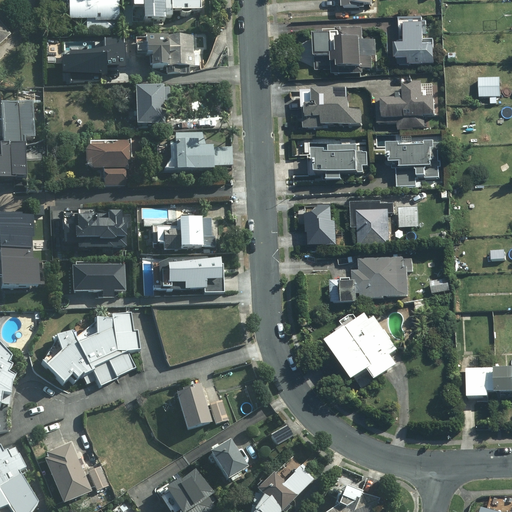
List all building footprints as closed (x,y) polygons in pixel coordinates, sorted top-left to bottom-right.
[(127,0),(128,15),(139,15),(140,27),(162,26),(162,22),(169,22),(169,17),(201,16),(200,0),(127,0)] [(373,8),(372,0),(340,0),(341,11),(351,11),(351,9),(373,8)] [(95,1),(65,2),(66,26),(118,24),(117,6),(95,7),(95,1)] [(0,27),(0,47),(10,38),(0,27)] [(404,50),(394,50),(395,65),(408,65),(408,69),(435,68),(434,43),(424,44),(423,27),(403,28),(404,50)] [(331,72),(331,79),(363,77),(363,72),(373,72),(372,59),(377,59),(376,43),(364,44),(364,31),(336,33),(336,37),(313,38),(314,60),(316,60),(316,73),(331,72)] [(191,39),(143,41),(144,60),(148,60),(149,72),(193,71),(191,39)] [(125,61),(124,42),(98,43),(98,48),(96,51),(89,51),(86,49),(82,49),(70,49),(70,67),(60,68),(60,80),(85,79),(85,89),(105,88),(104,70),(114,70),(114,62),(125,61)] [(501,80),(478,80),(478,100),(501,100),(501,80)] [(380,105),(381,124),(435,121),(434,102),(423,103),(422,88),(402,89),(403,103),(380,105)] [(132,93),(134,129),(163,128),(161,92),(132,93)] [(334,94),(305,95),(307,132),(325,131),(325,129),(363,127),(362,113),(349,114),(349,104),(338,105),(338,101),(334,101),(334,94)] [(30,109),(0,110),(0,189),(11,189),(11,186),(24,185),(21,145),(32,144),(30,109)] [(200,137),(172,138),(173,147),(167,148),(167,164),(160,177),(211,175),(211,170),(232,169),(232,151),(205,152),(200,137)] [(101,174),(102,190),(125,189),(124,167),(128,167),(126,145),(115,146),(111,150),(87,151),(82,156),(83,168),(90,175),(101,174)] [(399,149),(385,150),(386,160),(389,160),(389,169),(392,169),(392,173),(396,172),(397,191),(418,190),(418,182),(432,181),(440,181),(438,155),(441,155),(441,146),(425,147),(426,151),(399,153),(399,149)] [(329,157),(308,158),(309,178),(314,178),(314,180),(326,180),(327,186),(343,185),(343,179),(357,178),(357,176),(363,176),(363,170),(369,170),(368,155),(357,155),(357,148),(328,149),(329,157)] [(381,205),(350,207),(352,231),(358,231),(358,251),(390,249),(389,218),(394,217),(394,207),(381,207),(381,205)] [(78,244),(78,249),(127,247),(126,225),(123,225),(122,212),(108,212),(109,219),(97,219),(97,208),(61,209),(63,245),(78,244)] [(308,238),(309,251),(337,250),(336,226),(332,226),(331,210),(318,211),(318,213),(313,219),(305,220),(306,238),(308,238)] [(419,210),(398,211),(399,231),(420,230),(419,210)] [(210,222),(174,224),(174,227),(150,229),(151,247),(155,246),(155,249),(162,248),(162,253),(177,252),(177,254),(200,252),(200,251),(215,250),(214,239),(211,239),(210,222)] [(16,224),(0,224),(0,290),(16,290),(16,293),(35,291),(34,267),(28,267),(26,246),(30,246),(28,225),(16,225),(16,224)] [(160,263),(161,291),(206,289),(206,292),(223,291),(221,256),(168,259),(160,263)] [(403,261),(359,264),(360,275),(352,276),(353,287),(339,288),(341,309),(357,308),(356,303),(410,299),(408,274),(414,274),(413,262),(403,262),(403,261)] [(73,267),(74,292),(104,290),(104,296),(116,295),(115,290),(126,289),(124,264),(73,267)] [(449,281),(430,284),(431,296),(450,293),(449,281)] [(428,304),(415,304),(415,313),(428,313),(428,304)] [(182,342),(184,357),(209,353),(203,313),(172,317),(175,343),(182,342)] [(93,320),(93,325),(77,339),(72,332),(53,337),(54,344),(38,369),(42,372),(41,373),(59,391),(69,382),(73,386),(80,380),(80,382),(92,377),(99,390),(118,381),(117,380),(136,370),(128,355),(129,355),(141,353),(138,331),(133,332),(131,314),(110,316),(111,320),(93,320)] [(324,350),(352,390),(368,378),(375,388),(397,372),(390,363),(399,357),(375,323),(370,327),(365,321),(324,350)] [(0,511),(33,511),(38,506),(21,481),(28,477),(18,460),(9,464),(6,456),(2,458),(0,454),(0,399),(7,401),(9,387),(14,381),(5,379),(10,370),(5,369),(12,359),(0,345),(0,511)] [(499,373),(466,374),(467,403),(488,402),(488,397),(494,397),(494,400),(511,399),(511,374),(499,375),(499,373)] [(199,390),(174,398),(185,436),(211,428),(199,390)] [(228,423),(221,402),(208,406),(214,427),(228,423)] [(148,422),(135,428),(144,447),(157,441),(148,422)] [(288,427),(269,439),(275,450),(295,438),(288,427)] [(111,438),(109,434),(99,439),(122,484),(151,469),(130,428),(111,438)] [(62,507),(90,494),(80,470),(83,469),(80,461),(77,463),(70,446),(44,457),(46,461),(42,462),(62,507)] [(228,446),(206,459),(223,488),(245,475),(228,446)] [(247,511),(281,511),(311,483),(297,469),(280,487),(270,476),(251,494),(247,511)] [(100,470),(87,475),(96,494),(108,489),(100,470)] [(194,474),(161,495),(171,511),(191,511),(211,499),(194,474)] [(341,488),(337,487),(334,496),(337,497),(332,511),(329,511),(364,511),(363,510),(377,503),(377,502),(341,488)]
